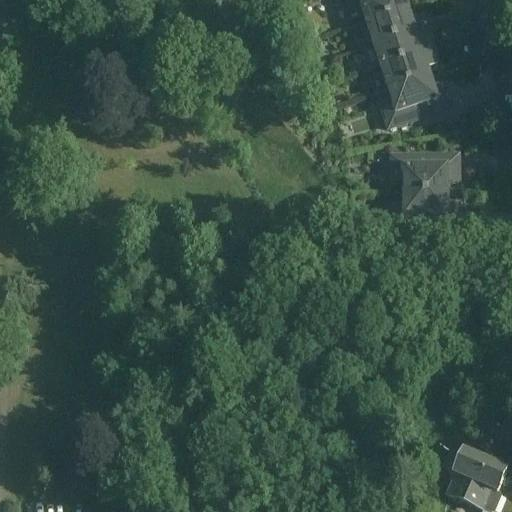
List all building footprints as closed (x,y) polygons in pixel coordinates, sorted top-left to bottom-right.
[(366,25),(408,11),(405,2),(409,0),(345,0),(352,18),(363,15),(366,25)] [(411,20),(408,11),(366,25),(369,34),(374,47),(423,31),(426,30),(423,21),(411,24),(410,21),(411,20)] [(423,31),(374,47),(362,51),(370,74),(381,70),(431,54),(423,31)] [(431,54),(381,70),(385,84),(388,93),(430,80),(427,70),(426,70),(425,66),(436,63),(433,54),(431,54)] [(430,82),(430,80),(388,93),(391,103),(380,106),(388,132),(452,111),(448,100),(444,85),(433,89),(430,82)] [(404,194),(447,193),(447,185),(459,185),(458,170),(434,171),(433,159),(391,159),(392,186),(403,186),(404,194)] [(447,193),(404,194),(404,206),(392,206),(393,233),(435,232),(434,220),(459,220),(459,205),(447,205),(447,193)] [(432,448),(423,471),(441,478),(449,456),(432,448)] [(468,511),(497,511),(502,502),(500,499),(509,476),(463,457),(461,460),(451,456),(442,474),(451,478),(449,483),(453,485),(445,502),(468,511)] [(424,496),(438,492),(435,482),(421,486),(424,496)]
